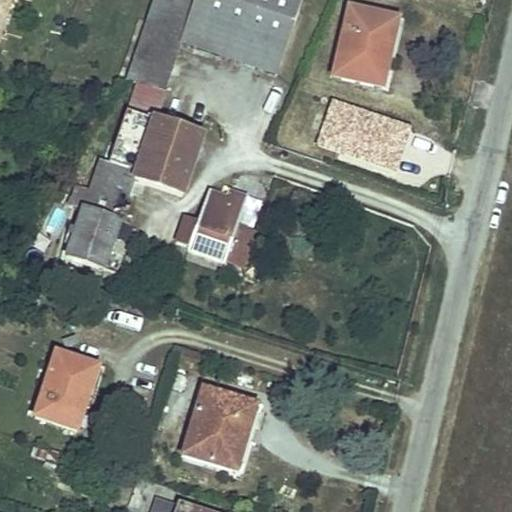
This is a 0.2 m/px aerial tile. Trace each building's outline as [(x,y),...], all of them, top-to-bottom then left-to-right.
[(0,0),(0,36),(10,37),(14,0),(0,0)] [(167,95),(183,49),(192,21),(288,52),(305,0),(304,0),(157,0),(130,82),(167,95)] [(343,15),(330,79),(377,89),(391,25),(343,15)] [(192,21),(183,49),(279,79),(288,52),(192,21)] [(0,36),(0,49),(8,51),(10,37),(0,36)] [(106,277),(136,185),(155,126),(127,118),(111,167),(101,165),(91,195),(84,193),(78,191),(72,209),(75,210),(85,213),(67,264),(106,277)] [(155,126),(136,185),(184,200),(203,141),(155,126)] [(212,198),(190,260),(223,270),(247,201),(233,195),(230,204),(212,198)] [(62,358),(40,425),(84,439),(106,372),(62,358)] [(201,393),(180,455),(227,470),(238,437),(245,437),(253,409),(201,393)] [(147,453),(140,471),(155,475),(160,458),(147,453)]
